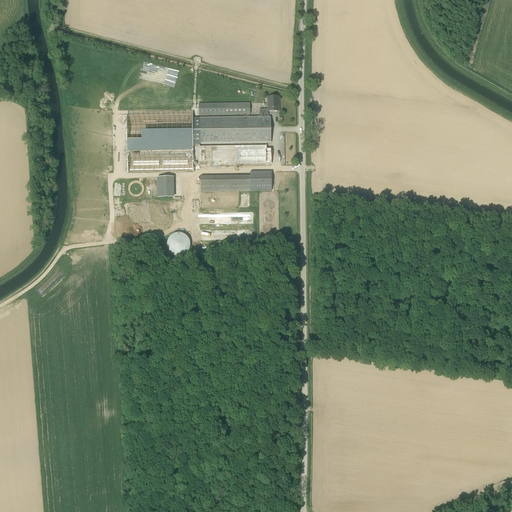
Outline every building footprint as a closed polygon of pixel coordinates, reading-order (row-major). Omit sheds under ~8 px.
[(191,145),(200,144),(271,143),(271,117),(269,117),(268,112),(279,111),(279,97),(268,97),(268,109),(259,109),(259,117),(247,117),(247,116),(250,116),(250,115),(250,103),(199,104),(199,109),(199,115),(243,115),(243,117),(199,118),(192,118),(192,112),(128,113),(126,113),(127,151),(128,151),(191,150),(191,145)] [(192,169),(192,165),(200,165),(271,164),(271,145),(192,147),(192,153),(126,154),(127,170),(192,169)] [(200,177),(200,192),(272,192),(271,172),(250,172),(250,177),(200,177)] [(176,197),(175,176),(158,177),(159,197),(176,197)] [(136,197),(145,198),(145,181),(137,181),(136,197)] [(200,230),(200,239),(218,239),(218,233),(211,233),(211,230),(200,230)] [(186,236),(185,235),(184,235),(182,234),(181,233),(179,233),(178,233),(176,234),(175,234),(173,235),(172,236),(171,236),(170,238),(169,239),(168,240),(168,242),(167,243),(167,245),(168,247),(168,248),(168,249),(169,250),(170,252),(171,253),(173,254),(175,255),(176,256),(178,256),(180,256),(182,256),(183,255),(184,255),(185,254),(186,253),(187,252),(188,251),(189,250),(189,248),(190,247),(190,245),(190,243),(190,242),(189,241),(189,240),(188,239),(187,237),(186,236)]
